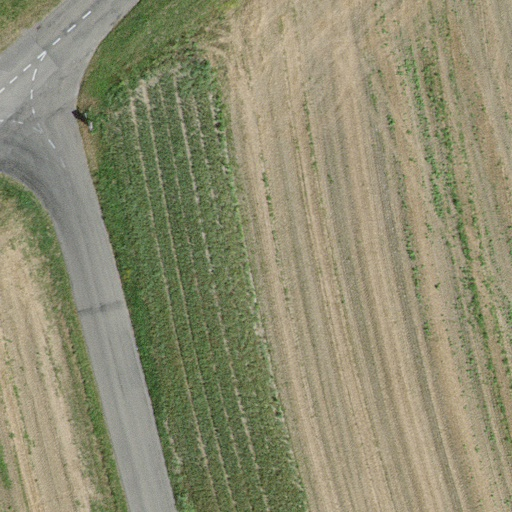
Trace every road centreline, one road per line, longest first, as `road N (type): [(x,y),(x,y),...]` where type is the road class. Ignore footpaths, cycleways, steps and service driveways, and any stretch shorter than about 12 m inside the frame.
road 1 (unclassified): [(5,88),(69,194),(155,511)]
road 2 (unclassified): [(5,88),(107,0)]
